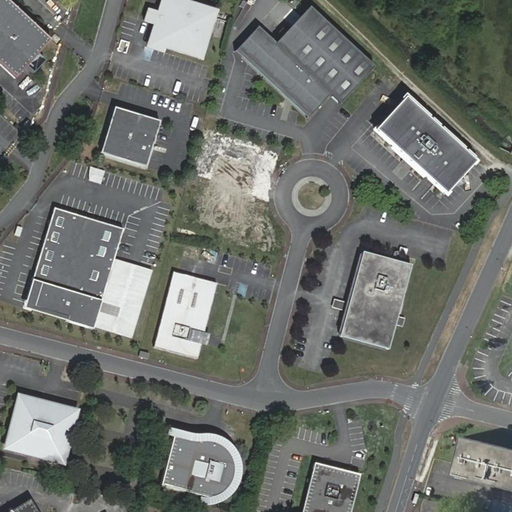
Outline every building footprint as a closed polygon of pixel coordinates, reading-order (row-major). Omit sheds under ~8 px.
[(0,0),(0,65),(14,78),(26,66),(32,73),(43,61),(36,54),(50,40),(5,0),(0,0)] [(215,11),(178,0),(167,0),(165,8),(160,7),(158,14),(149,11),(146,20),(155,23),(153,31),(157,32),(154,43),(201,57),(215,11)] [(274,42),(257,26),(234,50),(306,118),(329,94),(339,103),(374,66),(309,5),(274,42)] [(474,161),(405,96),(374,129),(444,194),(474,161)] [(159,121),(114,108),(100,153),(145,167),(159,121)] [(254,185),(258,168),(217,158),(201,223),(229,230),(235,204),(247,207),(252,185),(254,185)] [(90,167),(86,180),(100,184),(103,171),(90,167)] [(41,284),(34,310),(94,328),(114,259),(123,228),(54,209),(33,281),(41,284)] [(230,231),(241,234),(244,224),(233,221),(230,231)] [(411,265),(363,251),(349,300),(398,313),(411,265)] [(152,270),(114,259),(94,328),(131,338),(152,270)] [(217,280),(173,269),(155,345),(198,356),(217,280)] [(398,313),(349,300),(339,335),(388,348),(398,313)] [(19,400),(7,449),(63,463),(75,413),(19,400)] [(187,438),(173,434),(161,483),(209,496),(209,498),(215,497),(222,494),(227,489),(231,484),(233,480),(235,476),(236,471),(236,466),(236,460),(234,455),(233,451),(229,445),(223,440),(218,443),(200,438),(187,438)] [(511,447),(464,436),(455,477),(511,491),(511,447)] [(350,511),(359,476),(314,464),(302,511),(350,511)] [(39,511),(31,498),(8,511),(39,511)]
